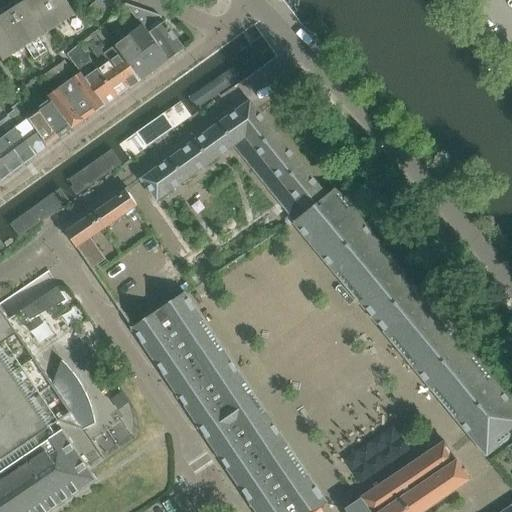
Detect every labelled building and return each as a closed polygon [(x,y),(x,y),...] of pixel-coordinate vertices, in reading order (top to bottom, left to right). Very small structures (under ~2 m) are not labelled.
[(0,55),(4,61),(5,61),(4,60),(26,46),(34,59),(47,52),(38,38),(69,19),(77,32),(84,28),(65,0),(25,0),(12,8),(12,7),(9,9),(10,10),(0,16),(0,55)] [(100,0),(97,0),(85,11),(93,20),(105,10),(106,6),(100,0)] [(164,22),(165,22),(161,17),(159,15),(158,15),(126,3),(125,5),(131,13),(143,26),(169,59),(170,60),(184,50),(164,22)] [(143,26),(130,36),(154,70),(169,59),(143,26)] [(130,36),(116,46),(140,81),(154,70),(130,36)] [(85,66),(91,61),(80,45),(68,54),(73,63),(81,72),(104,106),(117,97),(97,69),(91,73),(85,66)] [(104,53),(104,54),(129,89),(140,81),(116,46),(104,53)] [(103,65),(97,69),(117,97),(129,89),(104,54),(104,53),(101,49),(95,53),(103,65)] [(65,61),(51,70),(57,78),(70,68),(65,61)] [(232,69),(185,102),(192,113),(240,80),(232,69)] [(51,70),(42,77),(47,85),(57,78),(51,70)] [(81,72),(63,86),(87,118),(104,106),(81,72)] [(9,81),(0,87),(0,89),(3,94),(14,88),(9,81)] [(72,128),(50,99),(44,103),(30,84),(25,87),(32,98),(38,107),(61,137),(72,128)] [(63,86),(48,96),(50,99),(72,128),(87,118),(63,86)] [(287,93),(275,102),(287,118),(298,110),(287,93)] [(7,100),(14,110),(8,115),(35,156),(48,147),(27,115),(24,111),(25,110),(16,94),(7,100)] [(249,103),(142,179),(143,180),(144,181),(158,202),(235,146),(295,221),(326,196),(260,115),(252,104),(250,102),(249,103)] [(186,118),(177,105),(159,117),(168,130),(186,118)] [(38,107),(27,115),(48,147),(61,137),(38,107)] [(8,115),(7,115),(8,116),(0,122),(0,129),(23,165),(35,156),(8,115)] [(132,136),(115,147),(124,161),(141,149),(168,130),(159,117),(132,136)] [(0,129),(0,155),(12,173),(23,165),(0,129)] [(63,180),(68,187),(64,190),(70,198),(117,166),(107,151),(63,180)] [(0,181),(12,173),(0,155),(0,181)] [(55,189),(5,225),(14,239),(64,203),(55,189)] [(295,221),(293,222),(294,223),(293,224),(485,455),(485,456),(511,435),(511,403),(474,357),(406,275),(334,189),(326,196),(295,221)] [(66,232),(77,247),(137,206),(127,191),(66,232)] [(58,287),(23,311),(29,321),(67,301),(58,287)] [(133,327),(132,328),(159,367),(164,374),(198,424),(201,429),(206,437),(256,511),(315,511),(327,504),(184,292),(170,302),(133,327)] [(0,511),(47,511),(97,480),(93,475),(62,430),(56,434),(51,426),(59,421),(83,430),(96,424),(94,415),(92,408),(89,400),(86,393),(82,386),(78,379),(74,372),(68,366),(62,360),(53,383),(4,311),(0,304),(0,511)] [(122,392),(111,399),(118,410),(129,402),(122,392)] [(360,497),(361,498),(345,508),(347,511),(423,511),(472,480),(445,439),(360,497)]
